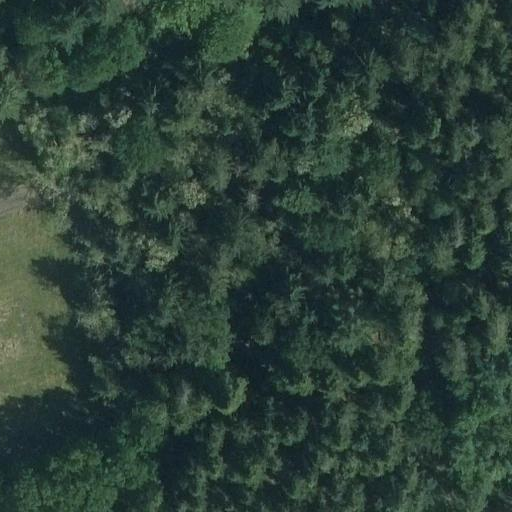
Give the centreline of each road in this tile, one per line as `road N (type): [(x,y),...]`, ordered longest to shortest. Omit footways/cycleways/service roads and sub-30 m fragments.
road 1 (track): [(456,511),(380,0)]
road 2 (track): [(0,90),(304,0)]
